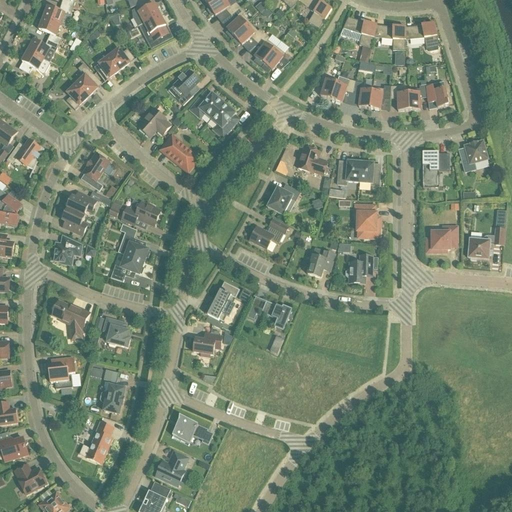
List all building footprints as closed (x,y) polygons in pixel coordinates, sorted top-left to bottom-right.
[(62,0),(63,0),(61,6),(73,10),(74,8),(76,3),(75,3),(75,0),(62,0)] [(203,0),(209,8),(222,0),(203,0)] [(222,0),(209,8),(207,10),(212,18),(214,16),(215,18),(225,11),(231,17),(241,9),(236,4),(233,0),(222,0)] [(291,11),(299,3),(301,0),(284,0),(282,2),(291,11)] [(315,0),(301,0),(299,3),(314,15),(308,24),(319,31),(331,11),(321,4),(315,0)] [(145,25),(162,16),(158,9),(157,10),(154,5),(150,8),(147,2),(136,7),(137,10),(132,12),(133,20),(134,20),(138,28),(145,25)] [(48,8),(44,20),(60,26),(67,29),(71,17),(72,15),(73,10),(61,6),(59,13),(48,8)] [(233,38),(235,39),(250,24),(243,16),(245,14),(241,9),(231,17),(236,23),(227,31),(228,32),(226,34),(231,40),(233,38)] [(162,16),(145,25),(155,44),(149,47),(151,51),(172,40),(165,28),(166,27),(164,23),(165,22),(162,16)] [(374,39),(377,27),(364,24),(348,19),(340,37),(360,43),(359,47),(363,48),(359,64),(368,65),(372,50),(374,39)] [(56,38),(60,26),(44,20),(39,31),(50,36),(48,42),(59,47),(62,40),(56,38)] [(235,40),(233,42),(238,47),(240,45),(242,47),(251,39),(256,44),(265,35),(260,31),(258,33),(250,24),(235,39),(235,40)] [(406,29),(406,42),(424,40),(427,51),(428,50),(429,54),(438,52),(438,48),(439,48),(437,37),(434,25),(422,27),(406,29)] [(406,42),(406,29),(393,29),(377,27),(374,39),(393,41),(393,52),(405,52),(406,42)] [(294,40),(297,37),(290,32),(288,35),(294,40)] [(256,60),(254,62),(261,68),(263,65),(263,66),(277,49),(268,42),(270,39),(265,35),(256,44),(262,49),(255,58),(255,59),(256,60)] [(95,50),(100,46),(94,37),(88,41),(95,50)] [(76,50),(79,43),(72,39),(68,47),(76,50)] [(34,42),(28,52),(50,64),(56,54),(59,47),(48,42),(45,47),(34,42)] [(264,66),(262,69),(269,74),(271,71),(272,73),(276,68),(283,59),(286,56),(284,54),(277,49),(263,66),(264,66)] [(109,58),(120,72),(135,61),(128,51),(122,55),(119,51),(109,58)] [(25,58),(22,63),(33,69),(30,75),(41,81),(44,75),(45,76),(51,65),(50,65),(50,64),(28,52),(28,53),(26,52),(23,57),(25,58)] [(110,80),(120,72),(109,58),(94,69),(97,73),(105,84),(110,80)] [(76,86),(89,99),(98,90),(103,86),(83,65),(78,70),(85,78),(76,86)] [(200,83),(189,72),(184,77),(184,76),(180,80),(180,81),(174,86),(184,97),(179,102),(183,107),(193,98),(189,93),(200,83)] [(331,102),(338,81),(327,78),(326,81),(321,98),(331,102)] [(353,95),(356,83),(349,81),(349,82),(339,78),(338,81),(331,102),(342,105),(346,94),(353,95)] [(370,111),(373,89),(362,88),(362,85),(356,83),(353,95),(360,97),(359,109),(370,111)] [(430,87),(426,87),(427,99),(428,105),(436,104),(437,110),(449,107),(448,102),(446,90),(445,90),(443,84),(430,87)] [(75,112),(89,99),(76,86),(68,94),(71,98),(66,103),(75,112)] [(420,91),(409,91),(409,113),(421,112),(420,100),(427,99),(426,87),(421,88),(419,88),(420,91)] [(390,101),(391,88),(384,88),(384,91),(373,89),(370,111),(381,112),(383,100),(390,101)] [(398,113),(409,113),(409,91),(397,91),(397,88),(391,88),(390,101),(398,101),(398,113)] [(211,121),(224,105),(222,103),(223,102),(216,96),(215,97),(212,95),(205,104),(200,99),(192,109),(201,116),(203,114),(211,121)] [(224,105),(211,121),(219,128),(217,130),(226,137),(234,128),(229,124),(236,115),(233,113),(235,112),(228,106),(227,107),(224,105)] [(163,137),(171,127),(165,122),(166,121),(154,111),(138,129),(149,139),(156,131),(163,137)] [(0,143),(7,148),(18,134),(0,121),(0,143)] [(177,129),(175,127),(168,134),(171,136),(177,129)] [(188,172),(198,160),(172,139),(162,152),(188,172)] [(39,162),(43,152),(29,142),(19,155),(15,152),(7,162),(12,166),(16,161),(27,169),(27,168),(34,171),(39,162)] [(488,161),(483,143),(477,145),(477,144),(470,146),(471,146),(465,148),(465,150),(459,152),(465,174),(476,171),(474,165),(488,161)] [(323,177),(328,165),(317,161),(320,154),(305,149),(298,170),(313,175),(313,174),(323,177)] [(0,168),(9,156),(1,151),(0,152),(0,168)] [(109,164),(96,155),(91,162),(87,168),(83,175),(93,181),(89,186),(99,193),(103,188),(97,183),(109,164)] [(423,190),(439,190),(439,173),(449,173),(449,156),(425,156),(423,167),(423,190)] [(359,184),(361,162),(353,162),(353,164),(348,163),(348,166),(345,168),(339,168),(338,186),(347,187),(347,183),(359,184)] [(369,165),(369,163),(361,162),(359,184),(372,185),(371,187),(379,188),(380,171),(373,171),(374,166),(369,165)] [(1,173),(0,176),(0,179),(9,183),(12,177),(1,173)] [(301,194),(286,186),(282,192),(278,190),(268,209),(283,217),(291,201),(296,204),(301,194)] [(0,225),(17,228),(19,219),(16,218),(18,215),(23,207),(0,190),(0,203),(0,204),(0,225)] [(336,199),(344,200),(345,193),(337,192),(336,199)] [(92,212),(97,203),(86,197),(83,203),(72,198),(70,202),(69,203),(67,207),(68,208),(67,210),(68,210),(85,218),(84,217),(86,214),(88,213),(90,213),(92,212)] [(147,207),(142,204),(138,212),(135,213),(127,210),(122,221),(135,227),(138,220),(154,228),(161,213),(154,210),(154,208),(149,206),(147,207)] [(117,220),(122,208),(113,205),(108,216),(117,220)] [(379,240),(380,220),(376,220),(376,215),(370,215),(370,208),(356,208),(355,215),(358,215),(358,233),(362,233),(362,240),(379,240)] [(83,223),(85,218),(68,210),(67,212),(65,212),(64,216),(64,218),(63,222),(74,227),(71,233),(82,238),(86,231),(83,223)] [(285,236),(289,229),(273,221),(269,228),(270,228),(267,234),(257,229),(250,243),(266,252),(271,243),(278,247),(284,236),(285,236)] [(503,247),(505,232),(503,231),(504,223),(497,223),(496,231),(495,238),(488,237),(485,238),(483,240),(482,243),(470,242),(469,260),(471,260),(470,262),(476,262),(476,261),(489,262),(490,246),(494,246),(494,247),(503,247)] [(121,229),(133,234),(135,228),(124,224),(121,229)] [(427,254),(440,254),(441,254),(442,253),(442,252),(442,251),(450,251),(450,249),(457,248),(457,229),(449,229),(449,234),(432,234),(432,241),(427,241),(427,254)] [(56,245),(54,254),(56,255),(54,263),(62,264),(62,266),(72,267),(74,257),(81,258),(83,247),(70,241),(62,237),(60,246),(56,245)] [(148,260),(150,253),(149,253),(149,252),(137,247),(139,241),(126,237),(120,255),(125,257),(126,257),(128,258),(145,264),(146,259),(148,260)] [(0,258),(12,260),(14,245),(0,242),(0,258)] [(332,244),(330,250),(337,253),(338,246),(332,244)] [(95,259),(97,251),(87,247),(86,258),(95,259)] [(330,274),(335,256),(323,253),(315,250),(308,276),(321,280),(323,272),(330,274)] [(145,264),(128,258),(126,257),(125,257),(121,269),(116,267),(113,273),(111,280),(123,284),(125,278),(127,272),(140,276),(140,275),(142,276),(145,270),(143,269),(145,264)] [(346,273),(346,278),(347,279),(350,280),(349,285),(365,285),(365,277),(367,275),(372,275),(372,271),(377,271),(378,259),(372,259),(372,258),(362,258),(362,262),(357,262),(356,263),(356,265),(350,265),(350,271),(348,271),(346,273)] [(2,280),(2,269),(0,269),(0,293),(9,294),(10,280),(2,280)] [(240,292),(224,284),(213,306),(212,305),(207,314),(206,314),(205,315),(206,315),(224,324),(226,318),(229,320),(235,308),(232,307),(240,292)] [(252,296),(243,291),(238,300),(247,305),(252,296)] [(252,308),(248,319),(254,322),(258,313),(261,315),(277,321),(274,329),(284,333),(293,312),(283,308),(282,309),(266,303),(262,301),(258,311),(252,308)] [(68,307),(59,303),(58,306),(55,307),(54,309),(53,311),(54,314),(53,317),(62,321),(61,323),(70,327),(71,339),(75,342),(83,341),(82,333),(82,332),(90,315),(69,306),(68,307)] [(0,324),(8,325),(8,308),(0,308),(0,324)] [(318,319),(305,315),(298,339),(312,343),(310,349),(318,351),(322,335),(314,333),(318,319)] [(101,333),(104,320),(97,319),(94,331),(101,333)] [(128,350),(130,340),(128,339),(130,333),(125,332),(126,325),(107,320),(104,333),(110,334),(107,344),(128,350)] [(359,326),(356,350),(372,352),(373,344),(374,344),(375,338),(374,337),(375,328),(359,326)] [(220,351),(223,338),(209,336),(208,343),(196,341),(193,354),(201,355),(201,358),(210,360),(210,357),(213,357),(214,350),(220,351)] [(276,338),(270,352),(277,356),(284,341),(276,338)] [(0,344),(0,359),(9,359),(8,344),(0,344)] [(73,390),(71,376),(75,376),(73,360),(54,362),(55,373),(50,373),(51,385),(55,384),(56,391),(73,390)] [(230,391),(242,396),(251,373),(229,364),(224,379),(220,387),(230,391)] [(117,385),(119,375),(106,372),(104,381),(111,383),(110,387),(108,395),(104,394),(102,395),(100,402),(102,404),(106,404),(104,412),(119,416),(121,407),(123,407),(124,400),(123,400),(125,391),(115,388),(116,384),(117,385)] [(0,373),(0,391),(4,391),(4,389),(12,388),(10,373),(0,373)] [(251,373),(242,396),(254,401),(264,404),(267,395),(273,381),(251,373)] [(292,400),(273,395),(269,409),(290,415),(290,412),(301,414),(306,397),(293,394),(292,400)] [(10,411),(8,404),(0,405),(0,426),(18,424),(16,411),(10,411)] [(214,435),(208,433),(208,431),(198,426),(180,418),(179,422),(173,437),(190,445),(194,435),(204,439),(202,444),(209,447),(214,435)] [(102,466),(113,440),(110,439),(114,430),(101,424),(96,434),(97,434),(90,449),(84,446),(79,456),(86,459),(86,460),(102,466)] [(0,443),(0,446),(0,447),(5,464),(28,457),(26,448),(28,444),(24,441),(23,439),(14,442),(11,440),(0,443)] [(182,473),(188,460),(174,454),(169,466),(163,464),(156,478),(178,488),(185,474),(182,473)] [(33,476),(28,466),(15,473),(19,480),(18,481),(26,496),(47,486),(40,472),(33,476)] [(170,501),(173,495),(170,494),(171,491),(164,488),(159,498),(149,493),(145,502),(149,504),(147,508),(143,506),(140,511),(164,511),(166,509),(164,508),(168,502),(166,501),(167,499),(170,501)] [(44,511),(67,511),(69,510),(57,494),(41,507),(44,511)]
